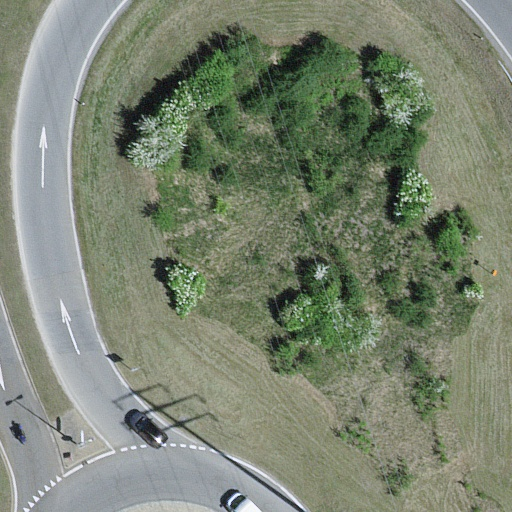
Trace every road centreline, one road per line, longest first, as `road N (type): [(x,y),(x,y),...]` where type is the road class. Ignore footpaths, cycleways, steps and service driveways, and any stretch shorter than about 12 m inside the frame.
road 1 (motorway): [(184,480),(94,386),(53,272),(42,187),(44,115),(66,42),(94,0)]
road 2 (motorway): [(0,375),(36,472),(41,511)]
